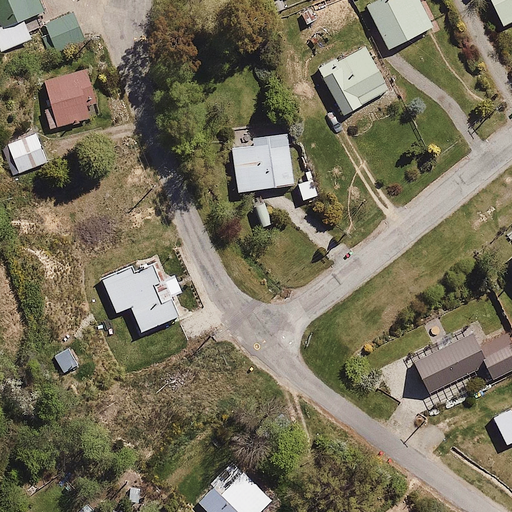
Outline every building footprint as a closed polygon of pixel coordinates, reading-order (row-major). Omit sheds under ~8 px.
[(40,0),(0,0),(0,50),(31,38),(23,19),(44,10),(40,0)] [(420,0),(377,0),(368,4),(390,51),(434,30),(420,0)] [(511,0),(489,0),(503,28),(511,23),(511,0)] [(69,5),(43,16),(58,52),(84,41),(69,5)] [(364,41),(317,68),(345,117),(392,90),(364,41)] [(83,61),(40,74),(51,107),(41,110),(48,130),(90,116),(87,104),(96,101),(83,61)] [(257,128),(231,131),(238,193),(294,186),(288,134),(256,138),(257,128)] [(34,129),(6,142),(19,171),(47,159),(34,129)] [(124,201),(93,216),(110,254),(142,240),(124,201)] [(154,246),(96,267),(113,312),(133,305),(142,330),(178,316),(171,296),(183,292),(176,272),(165,276),(154,246)] [(511,335),(482,351),(471,331),(412,362),(432,401),(452,390),(449,386),(484,368),(486,371),(511,356),(511,335)] [(234,460),(193,499),(206,511),(265,511),(275,502),(234,460)]
